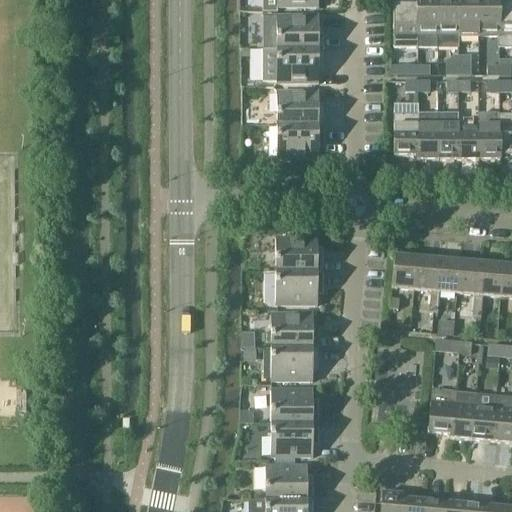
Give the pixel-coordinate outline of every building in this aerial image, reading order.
[(317,0),(276,0),(277,9),(318,9),(317,0)] [(438,3),(417,3),(417,7),(418,7),(418,49),(438,49),(438,3)] [(458,49),(458,38),(459,38),(459,3),(438,3),(438,49),(458,49)] [(459,3),(459,38),(479,38),(479,3),(459,3)] [(479,3),(479,38),(498,38),(498,36),(500,36),(500,16),(500,7),(500,3),(479,3)] [(511,6),(500,7),(500,16),(500,36),(498,36),(498,38),(498,49),(511,49),(511,6)] [(418,7),(417,7),(394,7),(394,49),(418,49),(418,7)] [(318,17),(263,17),(263,52),(277,52),(324,52),(324,37),(318,37),(318,17)] [(277,52),(263,52),(262,83),(277,83),(277,85),(318,85),(318,65),(324,65),(324,52),(277,52)] [(405,67),(405,77),(418,77),(418,67),(405,67)] [(429,77),(429,67),(418,67),(418,77),(429,77)] [(446,67),(446,78),(459,78),(459,67),(446,67)] [(470,78),(470,67),(459,67),(459,78),(470,78)] [(487,67),(487,78),(500,78),(500,67),(487,67)] [(511,78),(511,67),(500,67),(500,78),(511,78)] [(418,93),(418,83),(405,83),(405,93),(418,93)] [(429,83),(418,83),(418,93),(429,93),(429,83)] [(447,83),(447,93),(459,93),(459,83),(447,83)] [(470,93),(470,83),(459,83),(459,93),(470,93)] [(487,83),(487,94),(500,94),(500,83),(487,83)] [(511,94),(511,83),(500,83),(500,94),(511,94)] [(277,128),(324,127),(324,113),(318,113),(318,93),(277,93),(277,128)] [(479,114),(479,127),(480,127),(480,162),(500,162),(500,158),(502,158),(502,156),(500,156),(500,124),(499,124),(499,115),(498,115),(498,114),(479,114)] [(418,116),(394,116),(394,158),(417,158),(418,158),(418,157),(419,157),(418,125),(420,125),(420,115),(418,115),(418,116)] [(438,162),(438,115),(420,115),(420,125),(418,125),(419,157),(418,157),(418,158),(417,158),(417,162),(438,162)] [(459,162),(459,127),(458,126),(458,115),(438,115),(438,162),(459,162)] [(511,157),(511,115),(499,115),(499,124),(500,124),(500,156),(502,156),(502,158),(511,157)] [(324,127),(277,128),(277,161),(318,161),(318,141),(324,141),(324,127)] [(459,127),(459,162),(480,162),(480,127),(479,127),(459,127)] [(276,275),(323,275),(323,259),(317,259),(317,239),(276,239),(276,275)] [(414,292),(417,259),(395,257),(392,290),(414,292)] [(435,293),(438,261),(417,259),(414,292),(431,293),(435,293)] [(457,295),(460,263),(438,261),(435,293),(431,293),(430,303),(439,304),(440,294),(457,295)] [(478,297),(481,265),(460,263),(457,295),(474,297),(478,297)] [(500,299),(503,267),(481,265),(478,297),(474,297),(474,307),(482,308),(483,298),(500,299)] [(511,267),(503,267),(500,299),(511,300),(511,267)] [(323,275),(276,275),(276,307),(317,307),(317,287),(323,287),(323,275)] [(392,300),(391,310),(400,311),(400,301),(392,300)] [(430,303),(430,313),(438,314),(439,304),(430,303)] [(474,307),(473,317),(481,318),(482,308),(474,307)] [(271,351),(318,351),(318,335),(312,335),(312,315),(271,315),(271,351)] [(449,341),(447,353),(460,354),(461,342),(449,341)] [(470,355),(471,343),(461,342),(460,354),(470,355)] [(489,345),(488,357),(500,358),(501,353),(501,346),(489,345)] [(511,359),(511,348),(511,347),(501,346),(501,353),(500,358),(511,359)] [(318,351),(271,351),(271,383),(312,383),(312,363),(318,363),(318,351)] [(271,428),(318,427),(318,411),(312,411),(312,391),(271,391),(271,428)] [(457,394),(432,391),(428,434),(451,436),(453,436),(456,406),(457,406),(458,395),(457,394)] [(473,442),(477,395),(457,394),(458,395),(457,406),(456,406),(453,436),(451,436),(451,440),(473,442)] [(477,395),(473,442),(494,444),(497,397),(477,395)] [(511,398),(497,397),(494,444),(511,445),(511,398)] [(318,427),(271,428),(271,459),(312,459),(312,439),(318,439),(318,427)] [(266,503),(313,503),(313,487),(307,487),(307,467),(266,467),(266,502),(266,503)] [(381,511),(403,511),(404,500),(396,500),(396,495),(383,494),(381,511)] [(403,511),(424,511),(425,502),(404,500),(403,511)] [(250,511),(312,511),(313,503),(266,503),(266,502),(250,502),(250,511)] [(425,502),(424,511),(444,511),(445,504),(425,502)]
